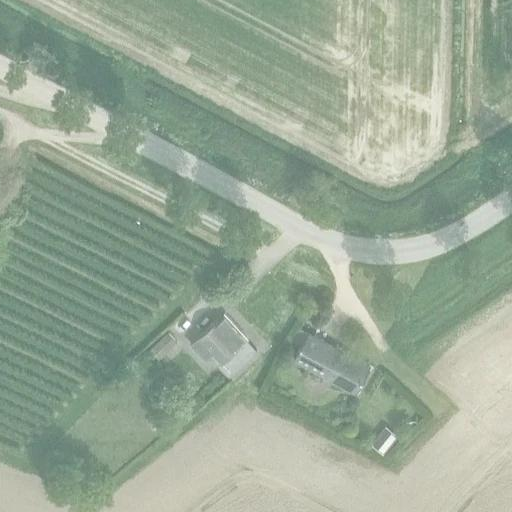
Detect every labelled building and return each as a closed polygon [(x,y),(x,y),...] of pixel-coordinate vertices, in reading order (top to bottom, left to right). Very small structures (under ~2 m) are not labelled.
[(223,312),(190,342),(206,359),(213,352),(222,361),(218,364),(229,376),(257,350),(246,338),(247,337),(223,312)] [(369,364),(308,331),(298,325),(290,339),(301,345),(294,358),(355,391),(369,364)] [(168,332),(150,349),(159,359),(177,341),(168,332)] [(147,422),(156,432),(166,424),(158,414),(147,422)] [(385,427),(371,444),(383,454),(397,436),(385,427)]
